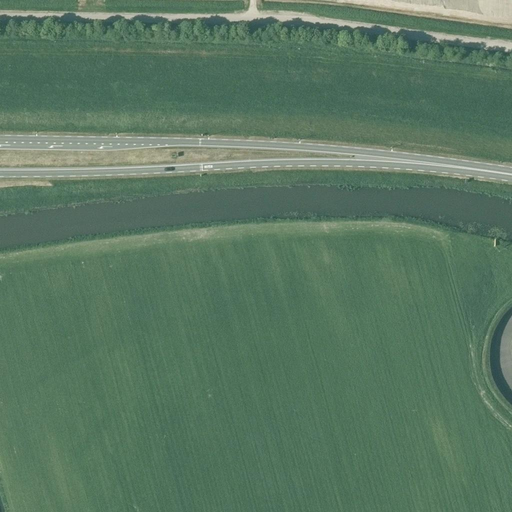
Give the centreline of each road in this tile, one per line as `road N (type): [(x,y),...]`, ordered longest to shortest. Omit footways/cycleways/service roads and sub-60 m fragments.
road 1 (unclassified): [(0,19),(345,28),(511,49)]
road 2 (primary): [(466,168),(318,148),(0,139)]
road 3 (primary): [(0,174),(303,163),(466,168)]
